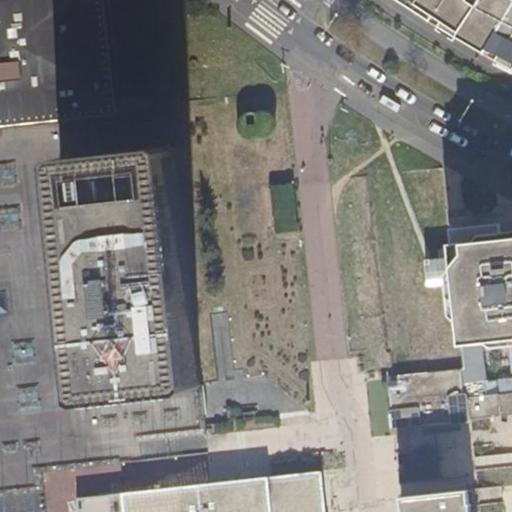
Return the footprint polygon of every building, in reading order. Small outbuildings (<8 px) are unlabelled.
[(81,0),(0,0),(0,465),(37,461),(38,472),(72,468),(208,453),(200,383),(196,389),(193,389),(87,400),(85,400),(80,395),(80,393),(56,165),(56,162),(61,157),(63,157),(99,154),(94,114),(81,0)] [(100,0),(81,0),(94,114),(114,112),(100,0)] [(511,0),(399,0),(421,16),(453,36),(511,72),(511,71),(511,0)] [(401,105),(383,95),(379,102),(396,113),(401,105)] [(263,112),(254,113),(250,113),(246,114),(241,117),(239,121),(238,125),(239,132),(243,136),(248,138),(256,137),(262,137),(267,137),(272,134),(275,129),(276,122),(274,119),(272,115),(269,113),(263,112)] [(196,389),(200,383),(199,380),(176,153),(176,150),(172,146),(169,147),(106,153),(99,154),(63,157),(61,157),(56,162),(56,165),(80,393),(80,395),(85,400),(87,400),(138,395),(193,389),(196,389)] [(272,186),(276,233),(296,231),(292,184),(272,186)] [(511,235),(499,237),(498,223),(450,227),(451,238),(448,238),(450,246),(451,258),(454,283),(461,343),(511,337),(511,235)] [(451,258),(450,246),(434,249),(435,259),(451,258)] [(427,285),(454,283),(451,258),(435,259),(425,260),(427,285)] [(511,337),(461,343),(464,368),(388,377),(392,410),(389,411),(392,434),(421,431),(422,429),(421,425),(448,421),(452,424),(468,422),(469,420),(511,414),(511,337)] [(72,468),(75,499),(78,498),(129,492),(211,483),(208,453),(72,468)] [(0,475),(38,472),(37,461),(0,465),(0,475)] [(325,511),(511,511),(511,464),(476,469),(478,487),(325,505),(325,511)] [(129,492),(78,498),(79,511),(325,511),(325,505),(321,471),(257,478),(211,483),(129,492)]
